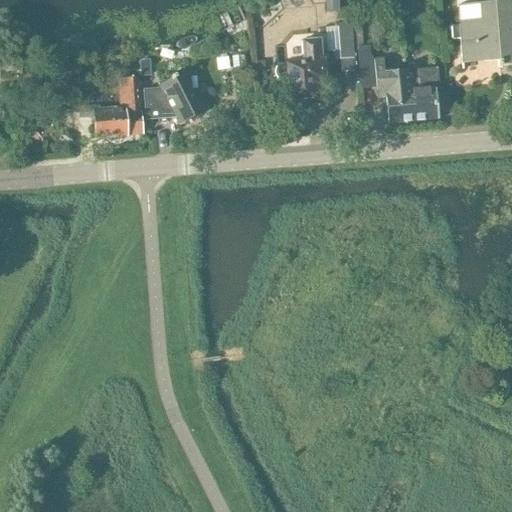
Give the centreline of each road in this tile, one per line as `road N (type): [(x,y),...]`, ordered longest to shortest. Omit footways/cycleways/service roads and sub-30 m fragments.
road 1 (tertiary): [(511,139),(145,167)]
road 2 (tertiary): [(0,179),(145,167)]
